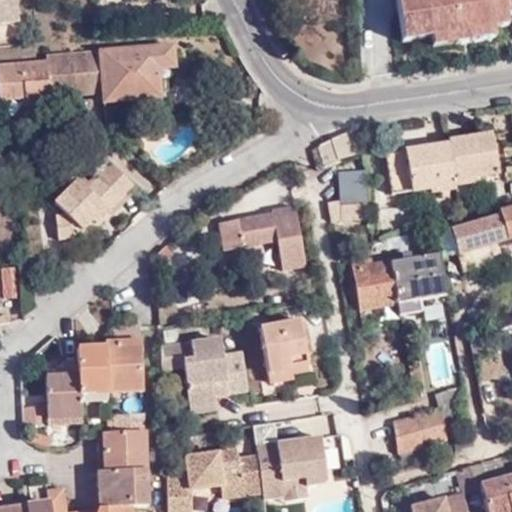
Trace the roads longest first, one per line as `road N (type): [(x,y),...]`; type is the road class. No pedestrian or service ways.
road 1 (unclassified): [(236,0),(284,92),(317,110),(511,88)]
road 2 (residential): [(371,511),(315,195)]
road 3 (unknown): [(367,490),(511,446)]
